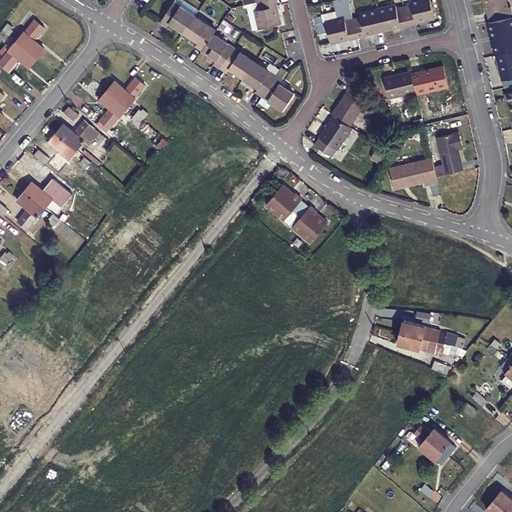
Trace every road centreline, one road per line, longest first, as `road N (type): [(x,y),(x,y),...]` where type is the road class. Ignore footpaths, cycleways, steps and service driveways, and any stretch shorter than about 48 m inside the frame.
road 1 (residential): [(282,148),(0,490)]
road 2 (residential): [(222,511),(320,411),(357,347),(372,270),(347,194)]
road 3 (residential): [(107,25),(282,148)]
road 4 (residential): [(480,234),(491,162),(462,35)]
road 5 (residential): [(0,160),(107,25)]
road 6 (residential): [(324,75),(462,35)]
road 7 (residential): [(347,194),(480,234)]
